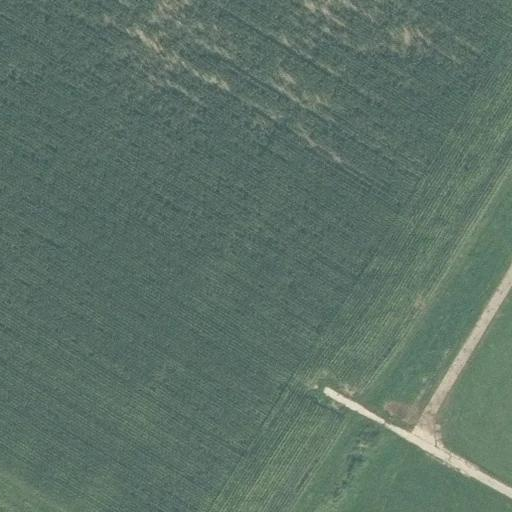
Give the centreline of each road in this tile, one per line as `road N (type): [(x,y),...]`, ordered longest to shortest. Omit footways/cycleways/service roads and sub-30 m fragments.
road 1 (track): [(511,493),(327,392)]
road 2 (track): [(418,442),(511,282)]
